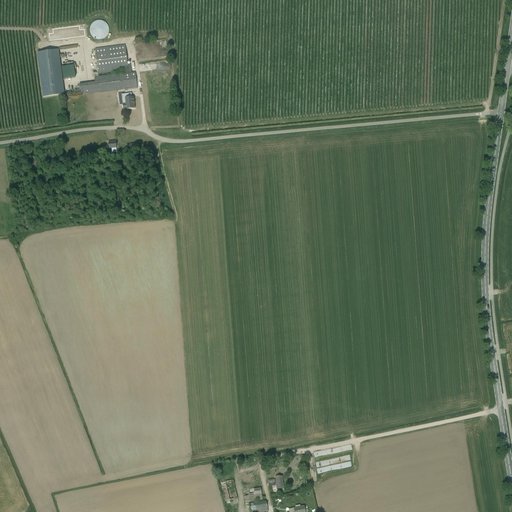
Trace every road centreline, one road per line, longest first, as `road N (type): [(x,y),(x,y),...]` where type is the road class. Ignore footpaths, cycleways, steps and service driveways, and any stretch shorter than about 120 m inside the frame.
road 1 (unclassified): [(0,143),(126,127),(193,141),(501,112)]
road 2 (secondary): [(511,481),(485,282),(501,112)]
road 3 (unknown): [(500,412),(264,460),(269,507)]
